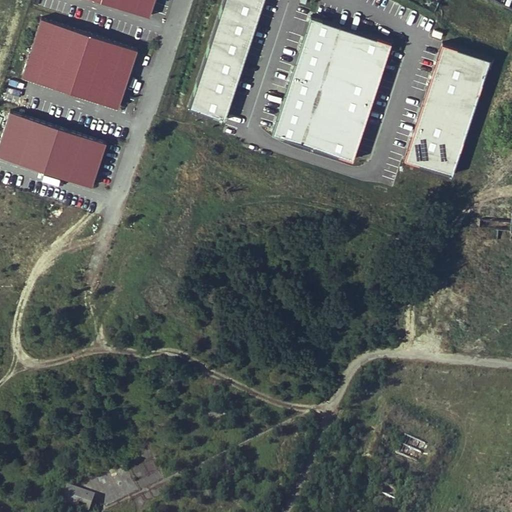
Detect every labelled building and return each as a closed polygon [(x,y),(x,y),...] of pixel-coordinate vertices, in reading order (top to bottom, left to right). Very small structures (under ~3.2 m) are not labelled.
[(110,0),(148,12),(152,0),(110,0)] [(262,0),(222,0),(188,103),(224,115),(262,0)] [(36,9),(19,65),(114,97),(132,40),(36,9)] [(310,12),(272,128),(353,155),(392,39),(310,12)] [(493,54),(445,37),(403,152),(452,169),(493,54)] [(12,108),(0,142),(0,152),(92,183),(107,139),(12,108)] [(497,238),(511,239),(511,210),(511,229),(498,228),(497,238)] [(136,321),(136,330),(153,330),(153,321),(136,321)] [(51,326),(53,335),(70,333),(69,323),(51,326)] [(217,352),(222,361),(238,353),(233,344),(217,352)] [(94,371),(95,381),(112,380),(112,370),(94,371)] [(157,384),(161,392),(177,385),(173,376),(157,384)] [(31,388),(35,397),(52,392),(49,382),(31,388)] [(208,414),(212,423),(227,415),(223,406),(208,414)] [(418,461),(426,443),(404,433),(396,452),(418,461)] [(160,469),(149,445),(125,456),(137,480),(160,469)] [(212,470),(217,482),(236,474),(231,463),(212,470)] [(69,486),(63,502),(88,511),(94,494),(69,486)]
